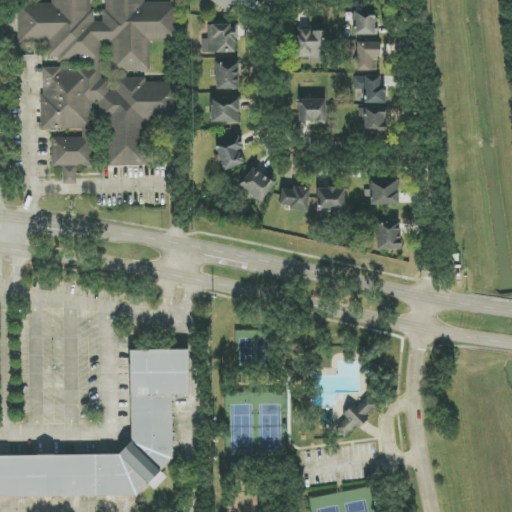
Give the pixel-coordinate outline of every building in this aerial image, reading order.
[(176,10),(174,3),(143,2),(143,0),(104,0),(104,23),(90,22),(90,0),(52,0),(52,5),(20,4),(18,38),(42,68),(40,129),(51,143),(62,184),(91,167),(93,105),(110,120),(109,165),(145,167),(147,123),(175,115),(176,82),(121,80),(110,93),(96,45),(113,40),(111,71),(150,72),(176,10)] [(211,0),(210,1),(232,15),(241,0),(211,0)] [(353,35),(375,36),(376,13),(354,12),(353,35)] [(235,54),(236,26),(208,25),(207,39),(202,39),(202,53),(235,54)] [(325,31),(297,30),(296,58),(308,58),(308,64),(324,64),(325,31)] [(379,43),(357,43),(357,71),(378,72),(379,43)] [(216,63),(216,90),(239,89),(238,62),(216,63)] [(386,103),(385,88),(379,88),(379,76),(355,77),(355,90),(363,90),(364,104),(386,103)] [(239,123),(239,98),(211,99),(211,124),(239,123)] [(326,99),(299,100),(299,122),(327,122),(326,99)] [(359,109),(359,125),(363,124),(364,134),(386,133),(385,108),(359,109)] [(244,165),(239,150),(244,149),(240,138),(216,145),(223,171),(244,165)] [(261,203),(275,184),(253,168),(239,187),(261,203)] [(370,197),(371,206),(398,205),(397,181),(370,182),(370,190),(364,190),(364,197),(370,197)] [(290,210),(308,212),(310,189),(281,187),(280,205),(290,206),(290,210)] [(317,188),(317,212),(345,211),(344,188),(317,188)] [(400,250),(400,223),(378,222),(378,250),(400,250)] [(0,455),(0,497),(143,496),(143,487),(164,487),(164,465),(173,465),(172,396),(189,396),(188,350),(131,351),(132,455),(0,455)]
